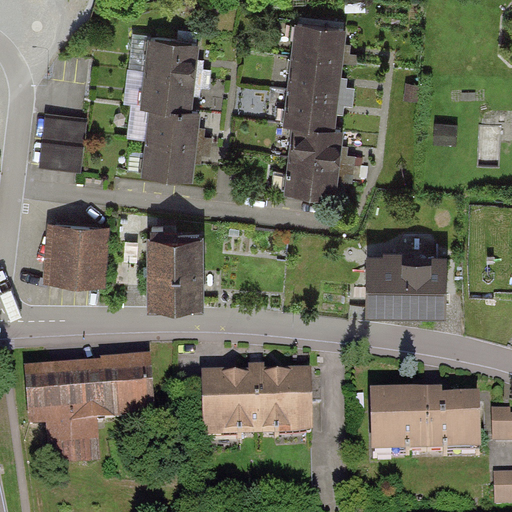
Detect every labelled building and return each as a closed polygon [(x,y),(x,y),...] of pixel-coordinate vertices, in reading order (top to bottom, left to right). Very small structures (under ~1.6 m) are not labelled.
[(339,130),(349,30),(295,24),(284,127),(292,127),(285,194),(340,200),(347,131),(339,130)] [(194,112),(201,46),(147,41),(141,107),(151,108),(145,175),(196,180),(203,113),(194,112)] [(89,123),(46,118),(40,171),(83,176),(89,123)] [(112,227),(48,223),(45,283),(109,286),(112,227)] [(203,235),(145,236),(147,311),(205,309),(203,235)] [(444,258),(369,259),(370,310),(445,310),(444,258)] [(148,366),(30,375),(34,432),(45,431),(48,470),(101,466),(98,428),(153,423),(148,366)] [(314,378),(200,379),(201,439),(314,438),(314,378)] [(479,399),(369,400),(369,457),(480,456),(479,399)] [(511,418),(496,418),(496,441),(511,441),(511,418)] [(0,511),(8,511),(0,472),(0,511)] [(511,476),(496,476),(496,505),(511,505),(511,476)]
